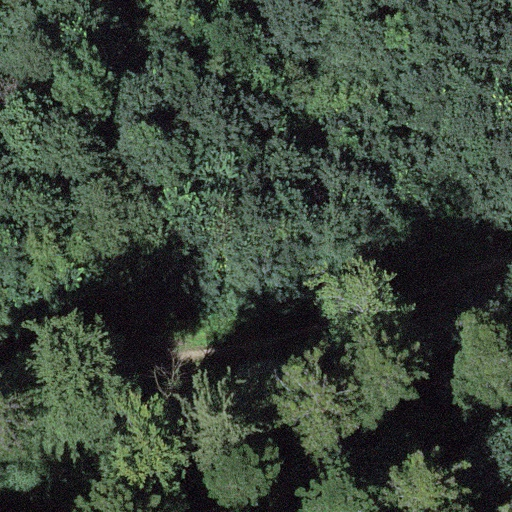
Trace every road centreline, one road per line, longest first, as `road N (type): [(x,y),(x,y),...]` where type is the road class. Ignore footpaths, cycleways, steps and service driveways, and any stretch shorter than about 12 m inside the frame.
road 1 (track): [(0,370),(206,366),(344,332),(511,268)]
road 2 (motorway): [(307,0),(511,248)]
